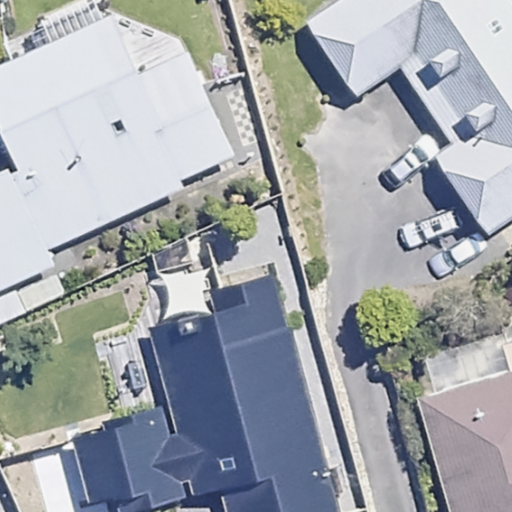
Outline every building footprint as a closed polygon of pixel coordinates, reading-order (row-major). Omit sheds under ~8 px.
[(292,0),(290,2),(340,89),(396,57),(496,0),(292,0)] [(496,0),(396,57),(440,135),(511,93),(511,8),(507,0),(496,0)] [(198,170),(147,60),(121,3),(0,57),(0,104),(25,159),(59,233),(198,170)] [(147,60),(198,170),(237,153),(187,42),(147,60)] [(511,93),(440,135),(421,145),(470,230),(511,205),(511,93)] [(0,170),(0,278),(66,249),(59,233),(25,159),(0,170)] [(511,511),(511,359),(398,385),(427,511),(511,511)]
